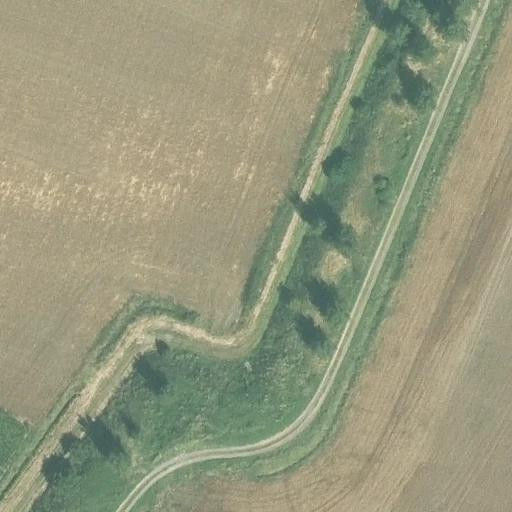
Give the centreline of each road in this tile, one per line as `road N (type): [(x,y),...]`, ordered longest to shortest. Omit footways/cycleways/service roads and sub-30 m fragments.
road 1 (track): [(4,511),(126,345),(174,332),(231,344),(262,329),(396,0)]
road 2 (track): [(475,0),(304,414),(291,431),(257,448),(169,453),(136,477),(110,511)]
